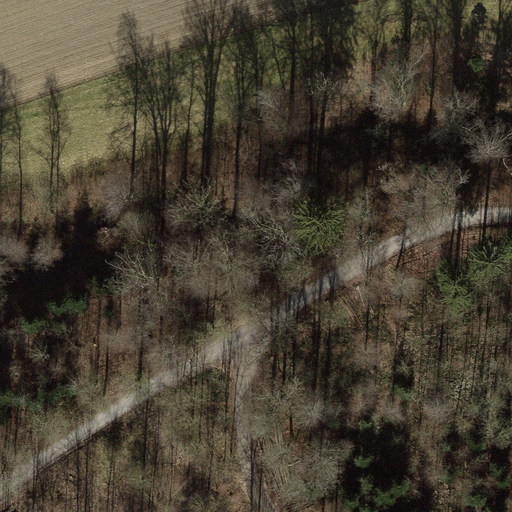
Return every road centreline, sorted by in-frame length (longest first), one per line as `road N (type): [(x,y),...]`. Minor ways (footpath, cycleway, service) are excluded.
road 1 (track): [(511,217),(419,229),(250,342),(169,374),(0,497)]
road 2 (track): [(267,511),(255,490),(241,406),(250,342)]
